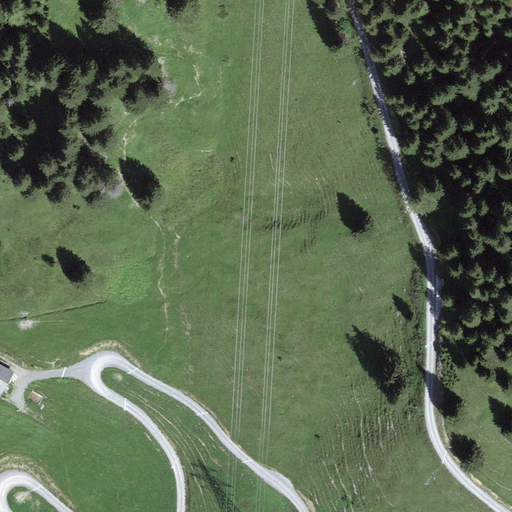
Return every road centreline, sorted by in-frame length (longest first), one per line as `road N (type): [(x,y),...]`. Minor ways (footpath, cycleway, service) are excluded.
road 1 (track): [(505,511),(452,467),(434,434),(437,311),(427,240),(405,189),(355,0)]
road 2 (track): [(91,371),(24,377),(18,398),(104,470),(126,511)]
road 3 (track): [(138,375),(193,405),(304,511)]
road 4 (track): [(181,511),(178,469),(166,445),(142,416),(96,385),(91,371)]
